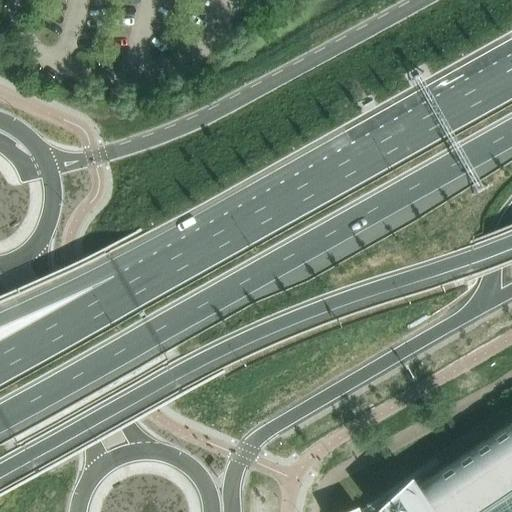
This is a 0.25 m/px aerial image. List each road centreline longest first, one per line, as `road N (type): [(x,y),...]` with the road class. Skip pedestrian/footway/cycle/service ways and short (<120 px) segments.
road 1 (trunk): [(0,419),(511,129)]
road 2 (trunk): [(0,471),(292,321),(511,249)]
road 3 (secondary): [(429,0),(206,118),(48,167)]
road 4 (trunk): [(511,75),(168,263)]
road 5 (trunk): [(230,502),(242,460),(262,435),(478,308)]
road 6 (secondary): [(147,450),(57,300),(35,247)]
road 7 (secondary): [(0,296),(75,408),(100,466)]
road 8 (trunk): [(168,263),(0,361)]
road 9 (trunk): [(168,263),(0,323)]
